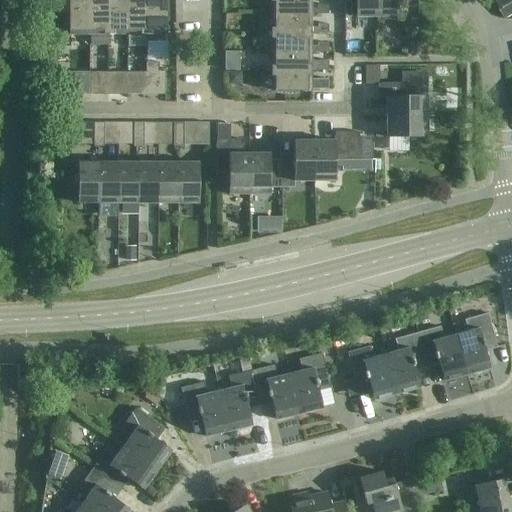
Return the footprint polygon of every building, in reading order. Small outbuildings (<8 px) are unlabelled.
[(90,36),(89,0),(70,0),(70,36),(90,36)] [(109,0),(89,0),(90,36),(109,36),(109,0)] [(127,0),(109,0),(109,36),(127,36),(127,0)] [(146,36),(146,0),(127,0),(127,36),(146,36)] [(165,36),(165,0),(146,0),(146,36),(165,36)] [(270,0),(271,15),(312,15),(328,15),(328,6),(318,6),(318,9),(312,9),(311,0),(270,0)] [(377,18),(376,0),(355,0),(356,18),(377,18)] [(376,0),(377,18),(398,18),(397,0),(376,0)] [(511,0),(496,0),(495,1),(505,19),(511,15),(511,0)] [(271,34),(312,34),(328,34),(328,25),(318,25),(318,28),(312,28),(312,15),(271,15),(271,34)] [(271,53),(312,52),(328,52),(328,44),(318,44),(318,47),(312,47),(312,34),(271,34),(271,53)] [(410,43),(411,56),(420,56),(420,43),(410,43)] [(239,52),(225,52),(225,61),(239,61),(239,52)] [(271,71),(312,72),(328,72),(328,63),(318,63),(318,66),(312,66),(312,52),(271,53),(271,71)] [(158,73),(158,64),(146,63),(146,73),(145,96),(165,96),(165,74),(158,73)] [(312,84),(312,72),(271,71),(271,90),(328,90),(328,81),(318,81),(318,84),(312,84)] [(70,93),(70,73),(70,72),(55,72),(55,93),(70,93)] [(228,72),(228,85),(236,85),(242,78),(241,72),(228,72)] [(89,73),(70,73),(70,93),(70,96),(89,96),(89,73)] [(108,73),(89,73),(89,96),(108,95),(108,73)] [(126,96),(127,73),(108,73),(108,95),(126,96)] [(145,96),(146,73),(127,73),(126,96),(145,96)] [(386,118),(427,118),(427,97),(422,97),(422,85),(378,85),(378,97),(386,97),(386,118)] [(387,138),(427,138),(427,118),(386,118),(387,138)] [(94,136),(94,124),(78,124),(77,146),(94,146),(94,136)] [(104,136),(104,124),(94,124),(94,136),(104,136)] [(144,136),(144,124),(134,124),(133,136),(144,136)] [(183,136),(183,124),(173,124),(173,136),(183,136)] [(335,161),(347,161),(347,133),(335,133),(335,142),(315,142),(315,182),(335,182),(335,161)] [(359,161),(359,144),(359,133),(347,133),(347,161),(359,161)] [(104,148),(104,136),(94,136),(94,146),(94,148),(104,148)] [(144,149),(144,136),(133,136),(133,148),(144,149)] [(183,148),(183,136),(173,136),(173,148),(183,148)] [(250,195),(249,154),(241,154),(241,141),(216,141),(216,168),(229,168),(229,195),(250,195)] [(294,182),(315,182),(315,142),(294,142),(294,161),(282,161),(282,188),(294,188),(294,182)] [(359,161),(371,161),(371,144),(359,144),(359,161)] [(282,188),(282,161),(270,161),(270,154),(249,154),(250,195),(270,195),(270,188),(282,188)] [(70,157),(57,157),(57,170),(71,170),(70,157)] [(98,204),(99,163),(78,163),(78,204),(98,204)] [(118,204),(119,163),(99,163),(98,204),(118,204)] [(138,204),(139,163),(119,163),(118,204),(138,204)] [(158,204),(158,163),(139,163),(138,204),(158,204)] [(178,204),(178,164),(158,163),(158,204),(178,204)] [(198,204),(199,164),(178,164),(178,204),(198,204)] [(125,247),(125,262),(136,262),(136,247),(125,247)] [(467,375),(490,368),(486,351),(498,348),(488,314),(465,320),(469,333),(456,337),(467,375)] [(467,375),(456,337),(444,340),(441,327),(418,333),(427,368),(439,365),(444,381),(467,375)] [(416,371),(427,368),(418,333),(395,339),(399,353),(387,356),(397,394),(421,388),(416,371)] [(397,394),(387,356),(374,360),(371,347),(348,353),(357,387),(369,384),(374,400),(397,394)] [(300,414),(323,409),(319,392),(331,389),(322,354),(299,360),(302,373),(290,376),(300,414)] [(300,414),(290,376),(278,379),(275,366),(251,371),(260,406),(272,403),(276,420),(300,414)] [(248,409),(260,406),(251,371),(229,377),(232,390),(219,393),(229,431),(252,426),(248,409)] [(229,431),(219,393),(208,396),(204,383),(181,388),(189,423),(202,420),(206,437),(229,431)] [(157,470),(171,451),(157,440),(164,430),(135,409),(121,428),(133,436),(125,447),(157,470)] [(143,490),(157,470),(125,447),(118,457),(107,449),(93,468),(122,489),(129,480),(143,490)] [(56,452),(53,461),(66,466),(69,456),(56,452)] [(115,499),(122,489),(93,468),(79,488),(90,496),(83,506),(91,511),(127,511),(129,509),(115,499)] [(416,485),(417,478),(395,484),(393,478),(385,481),(382,472),(359,479),(366,504),(371,503),(373,511),(416,511),(417,497),(416,485)] [(472,511),(511,502),(511,477),(467,487),(469,497),(477,495),(480,509),(472,511)] [(417,497),(443,490),(440,479),(416,485),(417,497)] [(331,506),(328,493),(309,497),(308,494),(289,498),(291,511),(346,511),(344,503),(331,506)] [(471,511),(511,511),(511,502),(472,511),(471,511)]
